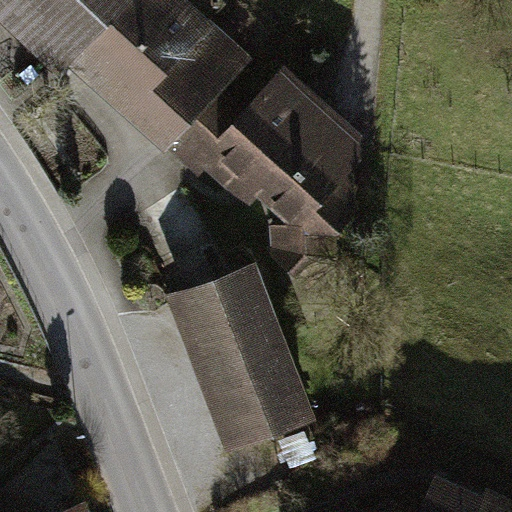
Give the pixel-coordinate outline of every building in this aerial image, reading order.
[(0,0),(0,23),(56,76),(80,51),(182,148),(259,67),(188,0),(0,0)] [(396,167),(296,75),(217,160),(317,252),(396,167)] [(263,272),(173,301),(226,459),(315,430),(263,272)] [(511,511),(511,501),(447,473),(429,511),(511,511)] [(399,511),(396,495),(335,511),(399,511)]
